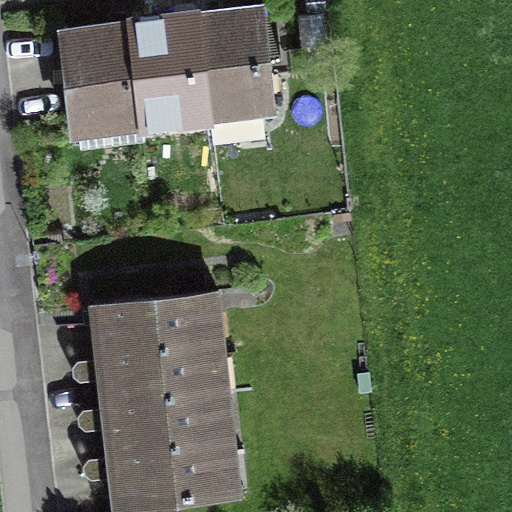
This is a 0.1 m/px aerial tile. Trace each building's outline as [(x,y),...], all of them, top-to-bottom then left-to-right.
[(276,7),(62,24),(71,135),(285,117),(276,7)] [(225,300),(94,314),(99,364),(231,350),(225,300)] [(231,350),(99,364),(103,409),(235,396),(231,350)] [(235,396),(103,409),(109,459),(241,447),(235,396)] [(241,447),(109,459),(114,511),(134,511),(246,502),(241,447)]
